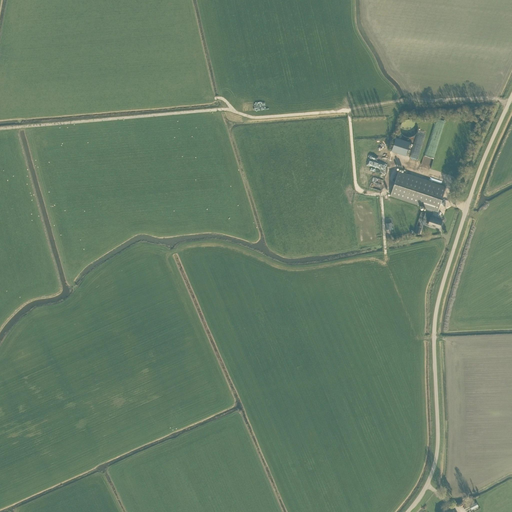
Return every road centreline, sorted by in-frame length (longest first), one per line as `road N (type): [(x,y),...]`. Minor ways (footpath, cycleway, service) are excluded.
road 1 (track): [(0,130),(224,110),(256,119),(349,111),(355,182),(384,194)]
road 2 (unclassified): [(408,511),(437,456),(437,302),(511,95)]
road 3 (track): [(349,111),(367,101),(508,104)]
